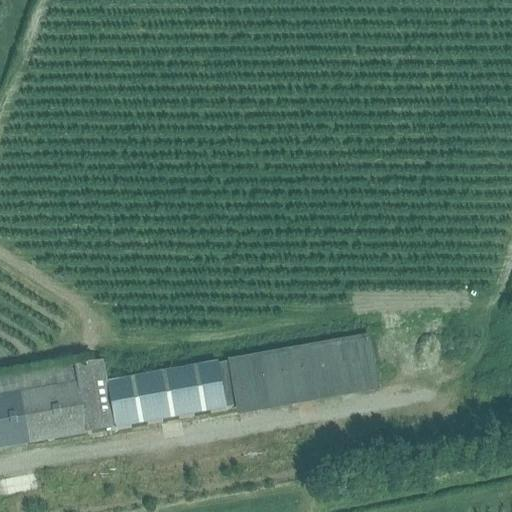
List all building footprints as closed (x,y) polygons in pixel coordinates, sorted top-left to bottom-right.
[(369,337),(107,384),(115,430),(228,412),(228,410),(240,407),(240,409),(378,385),(369,337)] [(394,352),(412,348),(410,338),(392,342),(394,352)] [(115,430),(107,384),(103,365),(76,369),(79,385),(88,435),(115,430)] [(0,399),(79,385),(76,369),(0,381),(0,399)] [(0,450),(88,435),(79,385),(0,399),(0,450)] [(439,402),(464,397),(462,387),(437,392),(439,402)] [(350,403),(376,397),(374,389),(349,395),(350,403)]
